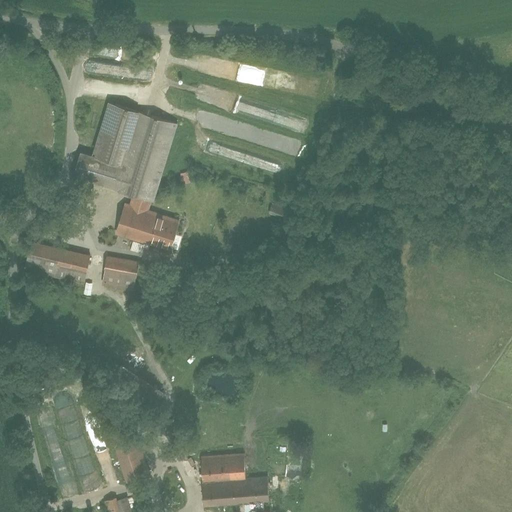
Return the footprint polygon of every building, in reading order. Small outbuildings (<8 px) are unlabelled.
[(74,175),(134,193),(158,115),(110,100),(94,153),(82,149),(74,175)] [(155,199),(179,121),(158,115),(134,193),(152,199),(155,199)] [(188,170),(181,171),(184,183),(191,182),(188,170)] [(152,199),(134,193),(131,203),(149,209),(152,199)] [(119,231),(172,247),(181,218),(149,209),(131,203),(128,202),(119,231)] [(92,254),(33,240),(27,268),(85,281),(92,254)] [(140,262),(109,256),(104,282),(135,288),(140,262)] [(85,293),(90,294),(93,283),(88,281),(85,293)] [(171,306),(193,308),(195,292),(173,289),(171,306)] [(112,376),(156,402),(164,390),(120,363),(112,376)] [(132,418),(110,425),(127,477),(150,470),(132,418)] [(201,454),(203,480),(247,476),(245,450),(201,454)] [(247,476),(203,480),(205,504),(271,498),(269,474),(247,476)] [(117,496),(105,500),(108,511),(122,511),(118,499),(117,496)] [(118,499),(122,511),(133,509),(129,496),(118,499)]
